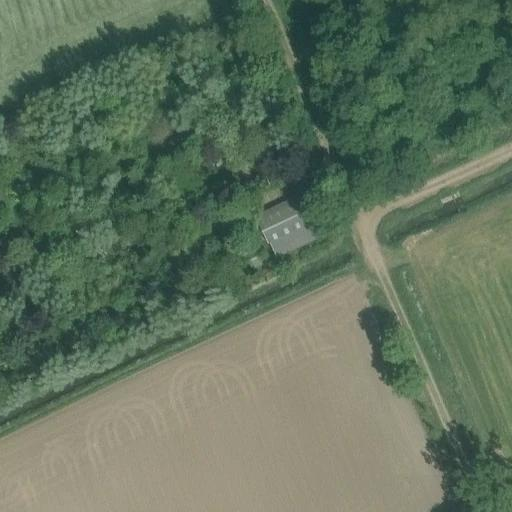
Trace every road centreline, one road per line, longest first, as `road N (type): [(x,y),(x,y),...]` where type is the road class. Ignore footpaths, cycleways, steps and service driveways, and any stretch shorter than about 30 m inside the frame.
road 1 (track): [(487,511),(263,0)]
road 2 (track): [(511,153),(363,225)]
